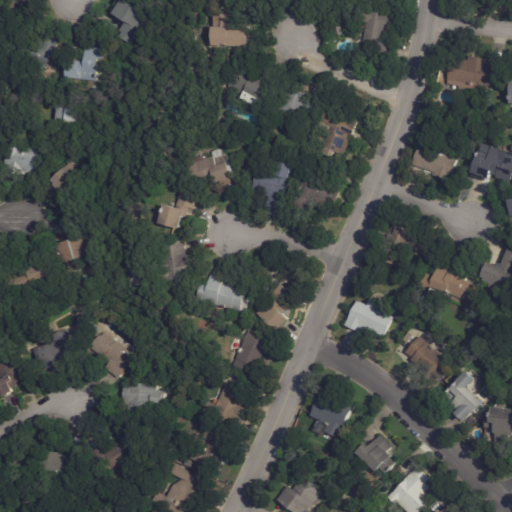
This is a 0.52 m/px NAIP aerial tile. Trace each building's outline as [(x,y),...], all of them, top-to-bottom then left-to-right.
[(140,31),(131,45),(117,36),(126,21),(115,14),(124,0),(137,8),(140,4),(152,12),(140,31)] [(391,43),(389,56),(364,52),(368,24),(363,23),(366,9),(397,14),(394,29),(386,28),(384,40),(391,41),(391,43)] [(255,17),(255,46),(218,46),(218,16),(226,16),(226,15),(255,15),(255,17)] [(35,29),(57,40),(41,71),(14,57),(30,26),(35,29)] [(96,82),(65,78),(67,60),(80,62),(81,56),(85,57),(86,46),(105,48),(103,61),(98,60),(96,82)] [(474,56),(494,61),(493,67),(504,69),(500,90),(490,88),(489,93),(475,90),(475,85),(452,81),(456,58),(472,61),(473,56),(474,56)] [(263,71),(280,81),(263,110),(229,89),(241,70),(246,73),(248,70),(256,75),(260,69),(263,71)] [(311,98),(323,103),(313,126),(293,117),(294,114),(276,106),(286,83),(309,93),(306,101),(309,102),(311,98)] [(57,107),(79,110),(76,129),(54,126),(57,107)] [(359,130),(356,136),(351,134),(349,140),(352,141),(343,163),(321,154),(332,127),(325,124),(331,109),(362,122),(359,130)] [(495,146),(511,151),(511,182),(497,177),(498,175),(493,174),(492,179),(488,177),(486,181),(473,177),(484,143),(495,146)] [(37,175),(29,174),(29,176),(5,173),(9,144),(48,149),(45,176),(37,175)] [(425,170),(415,165),(423,146),(442,154),(442,153),(446,154),(446,155),(459,160),(450,182),(433,175),(434,173),(425,170)] [(235,178),(202,189),(193,165),(215,157),(213,152),(222,149),(224,154),(227,153),(235,177),(235,178)] [(294,165),(286,210),(268,207),(269,198),(259,196),(260,192),(254,191),(258,170),(277,174),(279,163),(294,165)] [(79,179),(88,188),(73,203),(66,195),(63,198),(53,188),(56,185),(53,181),(68,167),(79,179)] [(309,210),(299,209),(305,173),(320,175),(318,186),(342,190),(339,211),(333,210),(333,214),(309,210)] [(199,197),(196,210),(191,208),(189,218),(186,217),(184,229),(164,225),(166,213),(166,209),(167,209),(168,205),(179,208),(182,192),(199,196),(199,197)] [(78,262),(65,266),(58,246),(69,242),(64,227),(85,220),(92,240),(89,241),(94,256),(78,262)] [(422,236),(436,242),(425,270),(389,256),(401,226),(418,233),(415,240),(418,241),(421,236),(422,236)] [(186,242),(189,256),(195,255),(199,277),(169,283),(161,246),(186,241),(186,242)] [(511,276),(509,283),(510,283),(509,287),(508,286),(504,296),(489,289),(491,284),(485,282),(486,278),(484,278),(490,262),(499,266),(500,263),(502,264),(508,249),(511,250),(511,276)] [(402,254),(390,253),(389,264),(401,265),(402,254)] [(264,256),(283,259),(281,270),(262,267),(264,256)] [(26,265),(49,257),(58,285),(18,298),(11,275),(27,269),(26,265)] [(446,261),(459,266),(458,270),(461,271),(460,276),(469,279),(468,281),(478,285),(471,302),(436,287),(435,291),(427,288),(432,274),(439,277),(446,261)] [(129,288),(144,285),(140,263),(124,266),(129,288)] [(214,276),(228,279),(226,286),(250,291),(246,309),(201,299),(204,285),(211,286),(213,275),(214,276)] [(375,334),(367,330),(364,334),(349,326),(364,296),(381,305),(378,312),(395,320),(386,339),(375,334)] [(291,319),(280,330),(264,314),(276,303),(292,318),(291,319)] [(54,340),(33,349),(42,370),(77,356),(65,328),(51,334),(54,340)] [(276,345),(271,357),(265,354),(260,368),(240,360),(251,331),(277,341),(276,345)] [(129,353),(122,361),(129,366),(118,379),(106,368),(109,364),(104,360),(103,361),(100,359),(101,357),(93,349),(104,336),(106,338),(108,335),(129,353)] [(427,341),(451,362),(436,379),(415,361),(417,358),(410,352),(422,337),(427,341)] [(28,382),(16,389),(18,393),(4,401),(0,393),(0,383),(11,378),(7,371),(4,372),(0,364),(17,355),(18,358),(27,354),(34,367),(25,372),(30,381),(28,382)] [(473,372),(481,381),(473,389),(488,404),(469,423),(461,414),(463,412),(448,397),(472,372),(473,372)] [(130,416),(129,416),(129,404),(124,404),(125,384),(156,385),(156,395),(151,395),(150,412),(145,412),(145,417),(130,416)] [(249,394),(245,403),(250,405),(240,429),(210,416),(216,403),(222,406),(232,384),(250,392),(249,394)] [(328,393),(356,407),(340,438),(326,431),(330,425),(313,417),(325,392),(328,393)] [(511,436),(510,436),(509,444),(498,443),(499,434),(498,434),(498,430),(487,428),(489,416),(496,417),(497,408),(511,409),(511,436)] [(232,440),(229,447),(234,449),(227,463),(223,460),(217,471),(189,458),(195,444),(209,451),(213,442),(204,438),(210,426),(234,437),(232,440)] [(394,448),(391,451),(396,456),(393,458),(399,464),(389,474),(383,469),(381,471),(374,464),(370,468),(360,458),(364,454),(362,452),(372,442),(374,444),(383,436),(394,448)] [(98,450),(111,442),(113,445),(121,441),(121,442),(130,438),(140,458),(125,466),(128,472),(114,480),(98,450)] [(346,440),(352,444),(347,451),(341,447),(346,440)] [(69,447),(83,448),(81,477),(42,474),(43,452),(59,454),(59,455),(68,456),(68,447),(69,447)] [(162,457),(170,461),(168,467),(160,463),(162,457)] [(207,493),(203,501),(206,503),(201,511),(165,511),(163,511),(164,510),(152,504),(158,492),(170,498),(175,486),(184,481),(187,482),(188,482),(172,474),(177,465),(198,476),(198,475),(210,481),(206,491),(208,492),(207,493)] [(432,478),(427,483),(432,487),(426,493),(434,499),(421,511),(409,511),(392,496),(419,466),(432,478)] [(322,490),(323,491),(308,511),(297,511),(280,500),(290,486),(295,490),(304,477),(322,490)] [(330,489),(328,484),(337,481),(340,488),(331,491),(330,489)] [(439,511),(442,509),(445,511),(455,502),(465,511),(439,511)]
